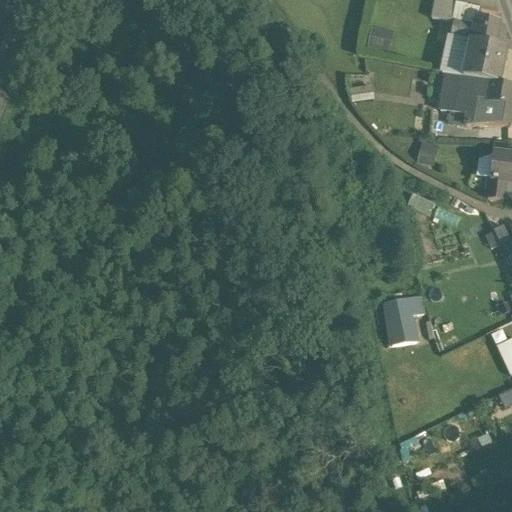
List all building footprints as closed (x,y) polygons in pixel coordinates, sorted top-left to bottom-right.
[(467,0),(435,0),(435,1),(457,6),(466,8),(467,0)] [(457,6),(435,1),(431,21),(452,26),(452,24),(453,24),(457,6)] [(466,8),(457,6),(453,24),(473,29),(475,20),(476,20),(478,11),(466,8)] [(476,20),(475,20),(473,29),(470,44),(495,49),(499,25),(476,20)] [(453,24),(452,24),(452,26),(450,34),(449,40),(469,44),(470,44),(473,29),(453,24)] [(469,44),(449,40),(441,77),(446,78),(461,81),(469,44)] [(470,44),(469,44),(461,81),(473,83),(498,88),(506,52),(495,49),(470,44)] [(461,81),(446,78),(439,114),(467,119),(473,83),(461,81)] [(511,90),(498,88),(473,83),(467,119),(465,130),(508,130),(507,130),(509,130),(511,113),(511,90)] [(511,147),(493,145),(492,157),(511,159),(511,147)] [(511,159),(492,157),(486,203),(502,205),(503,199),(505,185),(511,185),(511,159)] [(511,185),(505,185),(503,199),(511,200),(511,185)] [(509,243),(502,229),(493,234),(499,248),(509,243)] [(420,299),(407,302),(410,318),(423,316),(420,299)] [(407,302),(384,307),(391,349),(415,345),(410,318),(407,302)] [(511,344),(502,349),(511,370),(511,344)]
